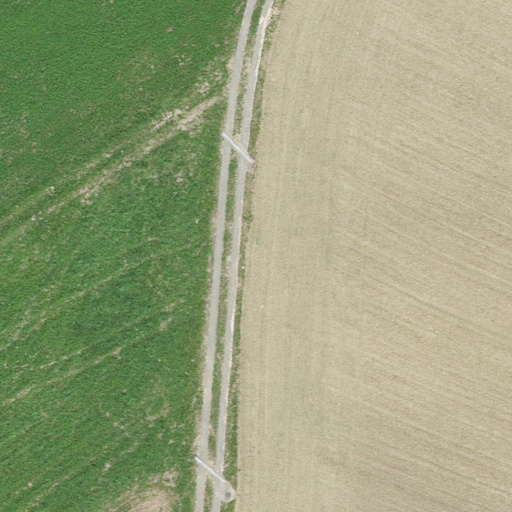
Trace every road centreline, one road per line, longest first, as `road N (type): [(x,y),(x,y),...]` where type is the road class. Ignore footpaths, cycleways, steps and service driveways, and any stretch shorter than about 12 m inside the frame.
road 1 (track): [(211,511),(272,0)]
road 2 (track): [(261,67),(0,229)]
